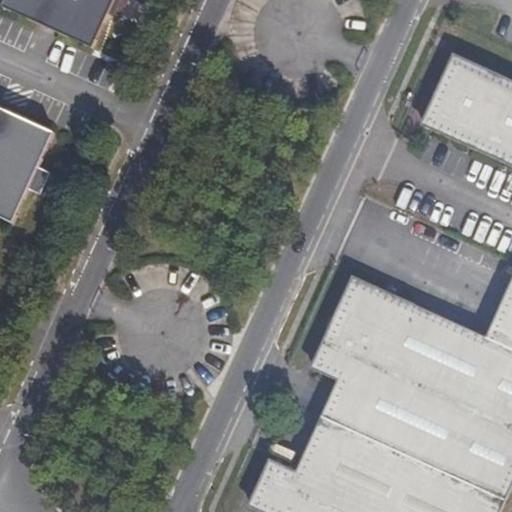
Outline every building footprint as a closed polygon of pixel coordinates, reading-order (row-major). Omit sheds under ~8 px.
[(24,0),(117,41),(134,0),(24,0)] [(511,166),(511,79),(455,54),(424,126),(511,166)] [(0,216),(18,224),(58,134),(0,108),(0,216)] [(342,383),(325,419),(509,502),(511,494),(511,349),(490,340),(357,279),(316,370),(342,383)] [(511,291),(490,340),(511,349),(511,291)] [(504,511),(509,502),(325,419),(301,472),(274,461),(253,506),(265,511),(504,511)]
